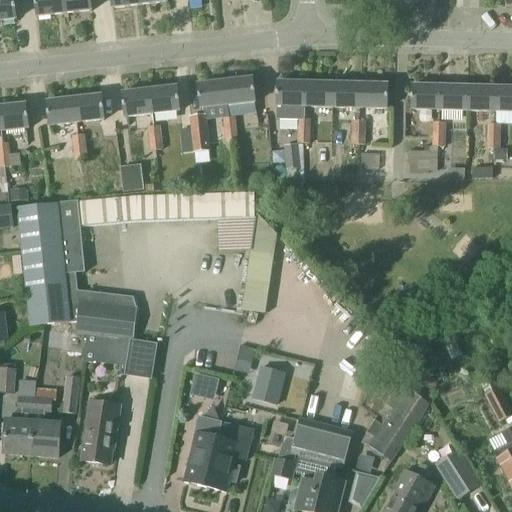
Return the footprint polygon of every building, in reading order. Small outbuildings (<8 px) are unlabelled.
[(0,0),(0,23),(16,22),(13,0),(0,0)] [(33,0),(36,20),(63,17),(61,0),(33,0)] [(89,0),(61,0),(63,17),(91,13),(89,0)] [(139,8),(138,0),(110,0),(111,11),(139,8)] [(252,82),(224,85),(227,109),(255,106),(252,82)] [(224,85),(197,88),(199,112),(202,112),(203,119),(205,119),(206,123),(223,121),(223,122),(228,121),(226,109),(227,109),(224,85)] [(304,110),(304,86),(277,85),(276,122),(298,122),(303,122),(304,110)] [(304,110),(331,111),(332,87),(304,86),(304,110)] [(360,87),(332,87),(331,111),(359,111),(360,87)] [(360,87),(359,111),(386,112),(387,88),(360,87)] [(410,113),(438,114),(438,89),(411,89),(410,113)] [(438,114),(466,114),(466,90),(438,89),(438,114)] [(149,93),(151,117),(179,114),(177,90),(149,93)] [(466,114),(493,115),(494,91),(466,90),(466,114)] [(511,91),(494,91),(493,115),(511,115),(511,91)] [(151,117),(149,93),(121,96),(124,120),(151,117)] [(101,99),(74,102),(76,126),(104,123),(101,99)] [(76,126),(74,102),(46,105),(48,129),(76,126)] [(0,110),(0,130),(0,134),(28,131),(26,108),(0,110)] [(189,121),(193,156),(209,155),(206,123),(205,119),(203,119),(189,121)] [(223,122),(224,133),(235,132),(234,120),(228,121),(223,122)] [(298,134),(309,134),(309,123),(303,122),(298,122),(298,134)] [(352,135),(363,136),(364,124),(353,124),(352,135)] [(432,138),(443,138),(444,126),(432,126),(432,138)] [(487,139),(498,139),(498,127),(487,127),(487,139)] [(147,130),(148,142),(160,141),(158,129),(147,130)] [(237,144),(235,132),(224,133),(225,145),(231,145),(237,144)] [(309,134),(298,134),(297,146),(309,146),(309,134)] [(363,136),(352,135),(352,147),(363,148),(363,136)] [(72,139),(73,151),(84,149),(83,137),(72,139)] [(443,138),(432,138),(432,149),(443,150),(443,138)] [(498,139),(487,139),(487,151),(498,151),(498,139)] [(160,141),(148,142),(150,154),(161,153),(160,141)] [(367,146),(368,163),(386,162),(385,145),(367,146)] [(0,146),(0,158),(9,158),(7,146),(0,146)] [(299,172),(297,147),(284,148),(286,173),(299,172)] [(84,149),(73,151),(75,163),(86,161),(84,149)] [(9,158),(0,158),(0,171),(10,170),(9,158)] [(132,169),(119,171),(122,195),(134,194),(132,169)] [(25,190),(8,192),(9,204),(26,202),(25,190)] [(293,207),(292,190),(281,190),(281,207),(293,207)] [(136,200),(137,225),(252,222),(252,197),(136,200)] [(134,200),(76,206),(79,231),(136,225),(134,200)] [(57,207),(18,211),(29,329),(70,325),(73,325),(76,325),(75,333),(132,340),(135,311),(132,300),(103,296),(102,305),(91,304),(92,295),(76,293),(75,287),(67,288),(66,276),(74,275),(84,274),(79,231),(76,206),(76,203),(57,205),(57,207)] [(8,209),(0,209),(0,231),(11,230),(8,209)] [(82,363),(118,367),(121,345),(85,340),(82,363)] [(154,347),(128,343),(123,377),(149,381),(154,347)] [(223,381),(224,368),(198,365),(195,391),(229,394),(230,382),(223,381)] [(15,372),(0,370),(0,394),(13,396),(15,372)] [(278,400),(283,378),(259,371),(251,401),(275,408),(278,400)] [(393,395),(372,381),(365,377),(356,407),(377,420),(393,395)] [(78,381),(66,380),(62,416),(74,417),(78,381)] [(393,395),(377,420),(361,444),(389,462),(427,406),(399,387),(393,395)] [(484,399),(499,428),(511,420),(511,415),(500,391),(484,399)] [(6,423),(4,457),(30,459),(33,425),(33,418),(35,404),(35,401),(17,399),(17,402),(16,412),(6,423)] [(35,404),(33,418),(33,425),(30,459),(57,461),(60,427),(43,426),(44,419),(51,420),(53,405),(35,404)] [(119,409),(90,404),(82,463),(95,465),(94,466),(98,467),(98,465),(108,467),(111,452),(112,452),(119,409)] [(350,434),(347,433),(301,422),(298,421),(291,452),(281,449),(277,463),(274,462),(270,477),(289,482),(295,459),(341,470),(350,434)] [(219,425),(215,440),(204,490),(225,495),(228,484),(233,485),(236,475),(230,474),(234,460),(244,463),(252,433),(219,425)] [(183,485),(204,490),(215,440),(214,440),(216,431),(198,426),(184,484),(183,484),(183,485)] [(496,463),(511,491),(511,490),(511,445),(493,455),(497,462),(496,463)] [(433,469),(456,505),(482,489),(459,453),(433,469)] [(371,502),(385,474),(365,465),(351,492),(371,502)] [(394,498),(386,511),(416,511),(417,511),(416,510),(429,488),(425,486),(432,473),(420,466),(413,479),(403,474),(396,487),(400,489),(395,499),(394,498)] [(295,508),(294,511),(336,511),(343,484),(317,478),(316,485),(302,482),(299,493),(296,492),(292,493),(290,495),(288,501),(289,505),(292,507),(295,508)]
